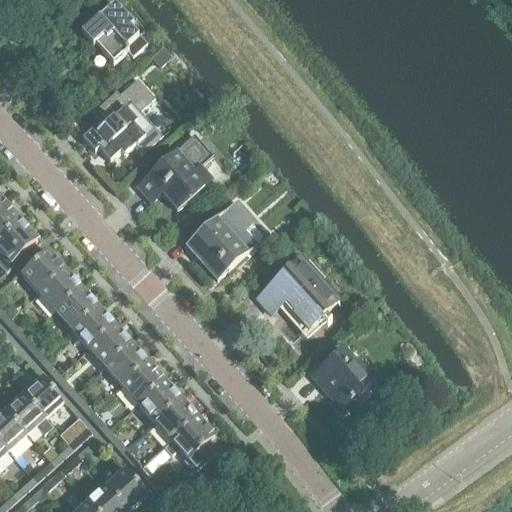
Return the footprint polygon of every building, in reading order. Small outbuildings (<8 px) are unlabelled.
[(81,38),(93,50),(96,48),(114,68),(128,55),(134,61),(148,48),(140,38),(146,33),(138,24),(134,28),(115,7),(81,38)] [(152,61),(161,72),(173,61),(163,51),(152,61)] [(127,109),(104,129),(102,127),(84,143),(96,156),(100,153),(111,166),(122,156),(125,159),(136,150),(143,159),(164,140),(144,119),(141,115),(156,102),(139,83),(119,100),(127,109)] [(202,118),(193,126),(201,135),(210,127),(202,118)] [(163,198),(179,215),(214,183),(203,170),(214,160),(195,140),(139,190),(153,206),(163,198)] [(261,248),(248,233),(256,226),(236,205),(187,249),(219,285),(261,248)] [(0,209),(0,242),(20,224),(4,206),(0,209)] [(20,224),(0,242),(0,254),(4,259),(0,262),(0,268),(7,277),(16,270),(13,266),(38,244),(20,224)] [(22,280),(40,299),(66,275),(48,256),(22,280)] [(273,318),(286,306),(310,333),(341,305),(304,263),(259,303),(273,318)] [(40,299),(56,317),(82,293),(66,275),(40,299)] [(56,317),(73,336),(99,312),(82,293),(56,317)] [(0,321),(6,329),(11,324),(0,311),(0,321)] [(73,336),(89,353),(115,330),(99,312),(73,336)] [(6,329),(23,347),(28,342),(11,324),(6,329)] [(89,353),(106,372),(133,349),(115,330),(89,353)] [(23,347),(40,366),(45,361),(28,342),(23,347)] [(106,372),(122,390),(149,366),(133,349),(106,372)] [(315,379),(344,413),(375,386),(345,352),(315,379)] [(40,366),(56,383),(61,379),(45,361),(40,366)] [(122,390),(139,408),(165,385),(149,366),(122,390)] [(56,383),(73,403),(78,398),(61,379),(56,383)] [(43,382),(25,398),(47,423),(65,407),(43,382)] [(139,408),(156,427),(182,403),(165,385),(139,408)] [(25,398),(7,414),(29,439),(38,431),(45,439),(54,431),(47,423),(25,398)] [(73,403),(89,420),(94,416),(78,398),(73,403)] [(156,427),(173,445),(199,422),(182,403),(156,427)] [(7,414),(0,420),(0,443),(11,455),(29,439),(7,414)] [(89,420),(106,439),(111,434),(94,416),(89,420)] [(79,422),(61,438),(71,449),(89,432),(79,422)] [(199,422),(173,445),(179,453),(189,463),(187,465),(196,476),(219,456),(210,446),(216,440),(199,422)] [(89,432),(71,449),(75,454),(93,437),(89,432)] [(106,439),(122,457),(127,453),(111,434),(106,439)] [(98,442),(79,458),(84,464),(103,448),(98,442)] [(0,443),(0,464),(11,455),(0,443)] [(179,453),(173,445),(166,452),(173,459),(179,453)] [(71,449),(53,465),(57,470),(75,454),(71,449)] [(122,457),(139,476),(144,471),(127,453),(122,457)] [(79,458),(61,475),(66,480),(84,464),(79,458)] [(53,465),(34,482),(38,487),(57,470),(53,465)] [(144,471),(139,476),(157,495),(162,491),(144,471)] [(126,474),(108,490),(127,511),(137,511),(150,501),(126,474)] [(61,475),(43,492),(47,497),(66,480),(61,475)] [(34,482),(15,498),(20,504),(38,487),(34,482)] [(127,511),(108,490),(90,507),(94,511),(127,511)] [(43,492),(24,508),(27,511),(30,511),(47,497),(43,492)] [(15,498),(0,511),(10,511),(20,504),(15,498)]
